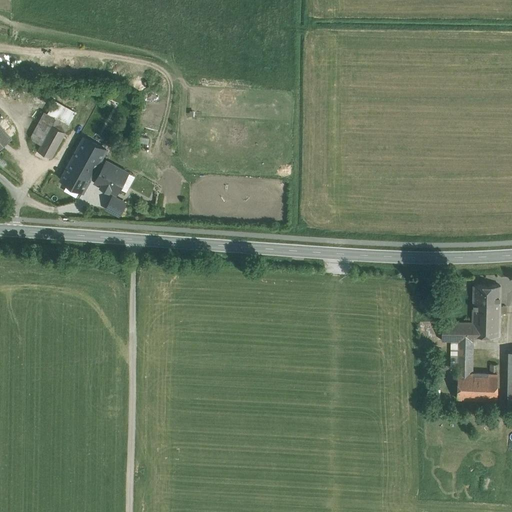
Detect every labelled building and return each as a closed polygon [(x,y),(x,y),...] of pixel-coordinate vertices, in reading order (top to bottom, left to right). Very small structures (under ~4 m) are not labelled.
[(0,64),(9,64),(9,54),(0,54),(0,64)] [(28,138),(34,140),(47,114),(67,125),(74,110),(48,98),(28,138)] [(67,125),(47,114),(34,140),(41,144),(37,151),(50,158),(65,132),(67,125)] [(0,147),(11,138),(0,125),(0,147)] [(84,138),(62,180),(83,190),(106,149),(84,138)] [(107,159),(93,183),(117,196),(130,172),(107,159)] [(113,195),(105,210),(119,217),(127,203),(113,195)] [(500,285),(474,284),(474,304),(499,305),(500,285)] [(473,320),(442,320),(442,339),(451,339),(458,339),(473,340),(474,334),(499,335),(499,313),(499,305),(474,304),(473,320)] [(458,339),(451,339),(450,366),(458,366),(458,339)] [(473,340),(458,339),(458,366),(458,371),(472,372),(473,340)] [(498,364),(490,364),(490,373),(498,373),(498,364)] [(472,372),(458,371),(457,397),(497,399),(498,373),(490,373),(472,372)]
